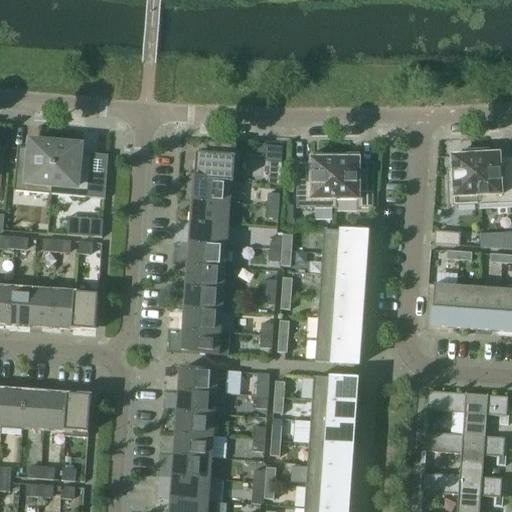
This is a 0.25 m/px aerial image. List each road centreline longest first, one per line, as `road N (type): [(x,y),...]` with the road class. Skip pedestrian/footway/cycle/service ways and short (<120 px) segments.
road 1 (residential): [(144,113),(421,120)]
road 2 (residential): [(113,356),(127,334),(144,113)]
road 3 (residential): [(413,363),(405,346),(421,120)]
road 4 (residential): [(112,511),(122,379),(113,356)]
road 5 (residential): [(0,99),(144,113)]
